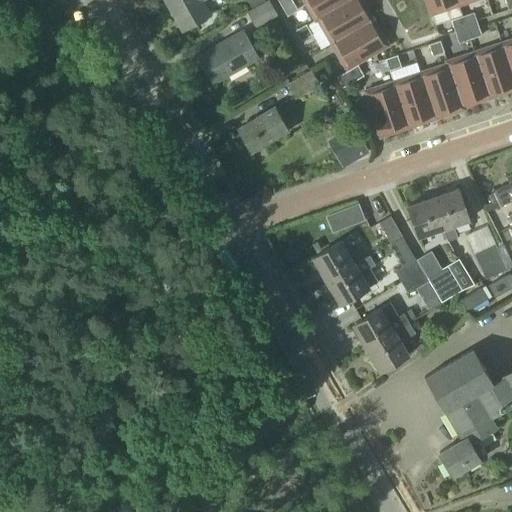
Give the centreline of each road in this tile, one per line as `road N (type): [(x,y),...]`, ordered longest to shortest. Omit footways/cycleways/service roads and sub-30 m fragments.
road 1 (residential): [(393,511),(225,229)]
road 2 (residential): [(225,229),(511,129)]
road 3 (residential): [(225,229),(92,0)]
